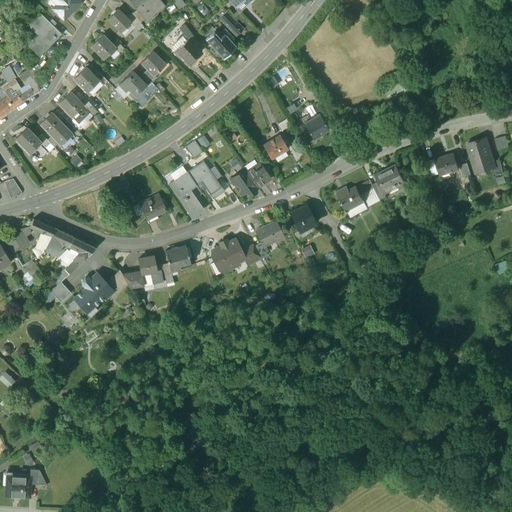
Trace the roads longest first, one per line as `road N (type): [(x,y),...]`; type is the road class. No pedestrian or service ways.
road 1 (residential): [(511,115),(389,143),(308,183),(146,243),(78,231),(37,201)]
road 2 (track): [(89,511),(268,406),(353,380),(419,381),(511,427)]
road 3 (tertiary): [(37,201),(180,128),(267,56),(315,0)]
road 4 (residential): [(0,127),(43,96),(100,0)]
